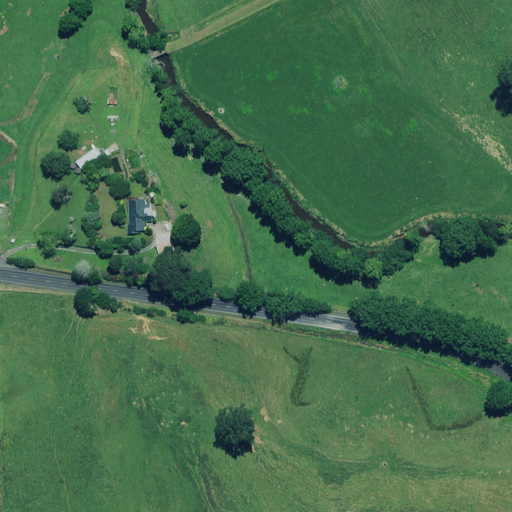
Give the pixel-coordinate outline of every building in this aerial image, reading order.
[(90,146),(94,151),(77,162),(84,172),(104,158),(97,148),(96,149),(92,144),(90,146)] [(105,152),(106,153),(108,156),(115,151),(113,148),(109,151),(108,149),(105,152)] [(120,171),(117,158),(111,160),(115,173),(120,171)] [(147,205),(147,200),(130,201),(131,225),(129,225),(129,234),(139,234),(138,231),(147,231),(147,222),(153,222),(153,217),(156,217),(155,211),(152,212),(151,205),(147,205)] [(172,241),(158,245),(161,256),(175,252),(172,241)]
